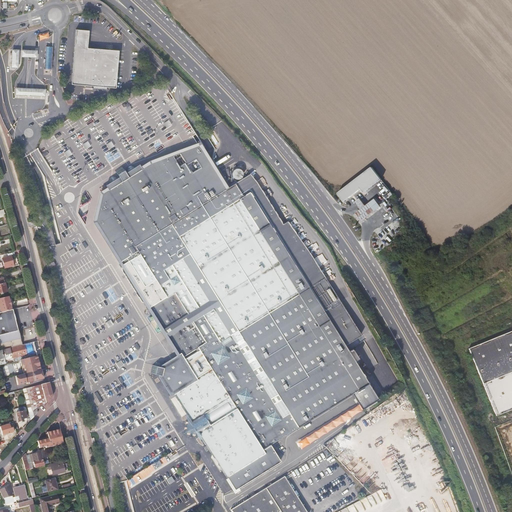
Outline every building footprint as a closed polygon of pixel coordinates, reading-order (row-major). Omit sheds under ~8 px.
[(107,89),(107,86),(117,87),(119,49),(88,47),(89,29),(76,29),(72,83),(94,85),(94,88),(107,89)] [(40,40),(49,37),(47,32),(38,35),(40,40)] [(51,69),(52,47),(45,46),(44,69),(51,69)] [(19,67),(20,49),(13,48),(12,67),(19,67)] [(38,57),(38,50),(22,49),(22,56),(38,57)] [(44,97),(45,89),(14,87),(14,95),(44,97)] [(178,353),(180,357),(173,361),(163,368),(154,366),(152,374),(161,376),(168,386),(176,398),(185,412),(186,411),(188,413),(186,414),(188,417),(187,423),(186,429),(185,434),(188,435),(194,437),(202,439),(204,442),(205,441),(235,489),(280,461),(269,444),(295,429),(298,427),(352,392),(357,389),(368,383),(344,345),(361,335),(325,277),(307,249),(288,221),(283,224),(257,183),(250,173),(232,186),(203,140),(140,163),(132,169),(126,172),(122,166),(116,170),(120,176),(113,181),(108,184),(110,187),(102,192),(95,221),(124,264),(126,267),(123,270),(133,287),(142,301),(146,299),(151,308),(178,353)] [(372,167),(338,193),(345,201),(362,189),(365,193),(382,180),(372,167)] [(234,169),(231,176),(241,179),(243,172),(234,169)] [(375,199),(357,213),(362,221),(381,207),(375,199)] [(4,269),(13,267),(11,258),(2,260),(4,269)] [(8,296),(0,298),(0,312),(12,310),(8,296)] [(0,335),(18,331),(12,310),(0,312),(0,335)] [(18,331),(0,335),(0,350),(22,345),(20,338),(19,339),(18,331)] [(511,332),(470,347),(494,416),(511,409),(511,332)] [(33,342),(22,345),(0,350),(0,359),(3,359),(4,360),(12,358),(13,362),(36,356),(33,342)] [(36,356),(19,360),(23,375),(40,370),(36,356)] [(23,375),(15,377),(18,385),(44,379),(41,370),(40,370),(23,375)] [(42,385),(40,385),(40,387),(41,387),(46,403),(46,404),(51,398),(52,394),(49,383),(42,385)] [(357,389),(352,392),(362,408),(378,399),(368,383),(357,389)] [(40,387),(40,385),(38,386),(26,389),(34,417),(37,414),(36,410),(46,403),(41,387),(40,387)] [(23,411),(16,413),(18,422),(22,421),(22,419),(25,418),(23,411)] [(511,419),(500,424),(511,459),(511,419)] [(9,424),(0,426),(0,429),(2,436),(13,432),(12,428),(13,428),(13,425),(9,426),(9,424)] [(63,443),(59,430),(52,432),(48,433),(49,439),(38,442),(39,449),(45,447),(63,443)] [(33,460),(35,467),(44,465),(40,453),(30,455),(32,460),(33,460)] [(65,472),(62,461),(49,465),(49,468),(53,467),(55,474),(65,472)] [(145,468),(127,481),(131,487),(149,474),(145,468)] [(29,484),(44,480),(43,476),(27,480),(29,484)] [(305,511),(284,477),(231,510),(232,511),(305,511)] [(44,482),(47,492),(57,489),(55,479),(44,482)] [(11,490),(9,486),(0,489),(0,491),(2,495),(4,494),(6,497),(10,495),(8,492),(11,490)] [(27,498),(24,486),(13,489),(15,497),(18,496),(19,500),(27,498)] [(40,499),(43,511),(52,511),(51,506),(59,504),(57,495),(40,499)]
